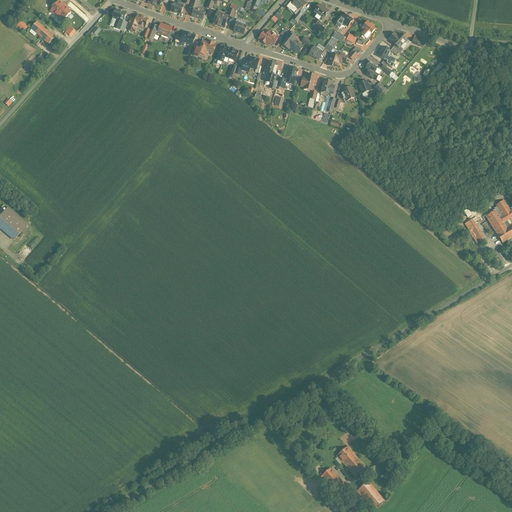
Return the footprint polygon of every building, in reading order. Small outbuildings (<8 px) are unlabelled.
[(200,3),(191,0),(189,7),(195,10),(195,8),(198,9),(200,3)] [(301,0),(295,0),(293,4),(292,5),(298,10),(300,11),(301,12),(307,4),(302,0),(301,0)] [(63,5),(59,1),(51,10),(51,11),(50,12),(54,15),(55,14),(57,16),(58,15),(59,14),(60,13),(61,12),(63,8),(65,7),(66,6),(64,4),(63,5)] [(293,4),(291,2),(286,7),(295,14),(298,10),(292,5),(293,4)] [(184,7),(173,3),(170,12),(174,13),(174,12),(181,15),(184,7)] [(329,11),(320,5),(314,13),(323,19),(329,11)] [(68,8),(66,6),(65,7),(63,8),(61,12),(60,13),(59,14),(58,15),(57,16),(59,18),(58,19),(62,22),(63,21),(71,12),(67,9),(68,8)] [(198,9),(195,8),(195,10),(192,17),(203,20),(206,12),(198,9)] [(126,14),(116,10),(113,19),(117,20),(114,28),(121,31),(124,23),(123,22),(126,14)] [(300,11),(293,19),(297,22),(303,15),(300,13),(301,12),(300,11)] [(228,17),(218,13),(214,25),(224,28),(228,17)] [(348,17),(344,14),(339,21),(343,24),(348,27),(353,20),(352,20),(348,17)] [(135,22),(133,21),(133,20),(131,25),(131,24),(130,25),(129,31),(135,33),(138,28),(139,27),(139,26),(145,28),(144,29),(145,29),(148,20),(138,16),(135,22)] [(324,25),(319,21),(316,25),(317,27),(321,29),(324,25)] [(24,31),(28,27),(21,22),(17,26),(24,31)] [(368,22),(362,29),(365,31),(370,36),(376,29),(372,26),(373,25),(371,24),(370,25),(368,22)] [(55,38),(37,23),(31,29),(49,45),(55,38)] [(247,27),(237,23),(234,31),(244,35),(247,27)] [(172,28),(161,24),(160,28),(155,26),(153,32),(155,32),(155,33),(158,34),(162,36),(168,38),(169,38),(168,38),(169,37),(171,32),(172,28)] [(76,32),(70,27),(65,32),(71,37),(76,32)] [(285,29),(280,35),(285,38),(285,37),(289,32),(285,29)] [(365,31),(362,35),(363,36),(360,39),(363,42),(367,38),(367,39),(370,36),(365,31)] [(270,32),(267,36),(264,33),(259,40),(268,46),(269,43),(273,46),(279,38),(270,32)] [(195,37),(185,33),(182,42),(181,44),(186,46),(186,43),(192,45),(195,37)] [(340,34),(335,40),(342,42),(345,37),(340,34)] [(401,34),(398,37),(395,34),(389,40),(395,45),(399,48),(401,47),(405,43),(407,41),(408,41),(401,34)] [(291,35),(290,35),(288,39),(283,45),(289,49),(290,48),(298,54),(303,47),(295,41),(296,40),(291,35)] [(426,43),(414,38),(412,43),(410,42),(408,41),(407,41),(410,43),(423,47),(426,43)] [(199,53),(193,51),(192,55),(205,60),(208,52),(213,54),(216,46),(213,45),(214,44),(209,42),(208,43),(203,42),(204,42),(202,49),(201,48),(199,53)] [(334,48),(329,45),(325,50),(330,53),(334,48)] [(401,47),(399,48),(395,45),(393,47),(400,53),(403,49),(401,47)] [(324,53),(314,47),(309,54),(319,60),(324,53)] [(381,51),(378,57),(385,61),(388,57),(391,52),(383,47),(381,51)] [(222,48),(219,57),(224,59),(224,58),(227,50),(222,48)] [(233,51),(228,49),(227,50),(224,58),(229,60),(229,59),(235,61),(238,52),(234,51),(233,51)] [(357,55),(353,51),(350,54),(351,55),(349,57),(353,60),(357,55)] [(348,56),(338,53),(337,56),(335,61),(339,63),(345,64),(348,56)] [(337,56),(333,54),(332,58),(331,58),(330,61),(329,60),(327,66),(334,68),(334,67),(337,68),(339,63),(335,61),(337,56)] [(389,58),(388,57),(385,61),(385,62),(392,68),(396,60),(390,57),(389,58)] [(259,60),(251,58),(249,68),(256,70),(257,68),(258,68),(259,65),(258,65),(259,60)] [(277,65),(268,63),(266,69),(265,73),(275,76),(277,70),(276,70),(277,65)] [(378,67),(370,63),(366,70),(369,71),(366,75),(376,81),(379,76),(375,73),(378,67)] [(237,67),(232,65),(228,77),(232,79),(237,67)] [(392,73),(384,66),(381,69),(389,76),(392,73)] [(298,71),(289,68),(288,71),(287,71),(285,76),(287,76),(286,80),(286,81),(285,83),(294,85),(296,75),(298,75),(298,72),(298,71)] [(308,75),(306,79),(303,79),(301,87),(304,88),(304,90),(312,91),(313,92),(316,77),(308,75)] [(286,80),(279,79),(278,80),(277,86),(277,87),(284,89),(285,83),(286,81),(286,80)] [(333,83),(324,81),(321,92),(332,95),(333,90),(331,89),(333,83)] [(366,82),(358,85),(362,94),(370,91),(366,82)] [(382,91),(376,86),(373,90),(378,95),(379,95),(382,91)] [(351,88),(343,91),(347,101),(355,98),(351,88)] [(284,100),(276,97),(274,106),(281,108),(284,100)] [(336,100),(330,98),(328,106),(334,108),(336,100)] [(12,102),(8,99),(4,103),(8,107),(12,102)] [(396,129),(391,125),(387,130),(392,134),(396,129)] [(466,167),(460,162),(457,165),(463,170),(466,167)] [(496,211),(486,217),(497,234),(507,228),(504,223),(511,217),(511,210),(510,212),(504,201),(497,205),(498,208),(495,210),(496,211)] [(28,225),(8,208),(0,216),(0,229),(14,241),(28,225)] [(476,217),(465,224),(478,244),(485,240),(476,225),(479,222),(476,217)] [(497,234),(497,235),(503,243),(511,237),(511,225),(507,228),(497,234)] [(366,467),(348,447),(338,456),(352,473),(355,476),(366,467)] [(346,487),(330,469),(321,477),(337,495),(346,487)] [(507,474),(501,482),(511,489),(511,487),(511,485),(506,482),(509,476),(507,474)] [(368,482),(357,491),(373,510),(384,501),(368,482)] [(390,495),(390,493),(390,491),(388,489),(387,488),(385,488),(383,488),(381,490),(380,491),(380,493),(380,495),(381,497),(383,498),(385,498),(387,498),(389,497),(390,495)]
